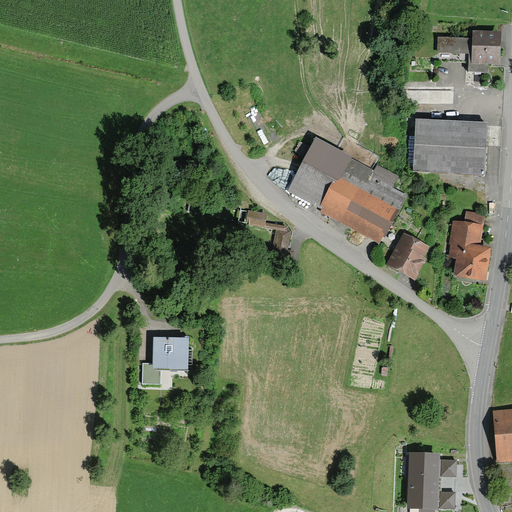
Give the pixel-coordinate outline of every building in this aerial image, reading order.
[(497,64),(498,33),(470,32),(470,42),(436,41),(436,57),(468,58),(468,74),(484,74),(484,63),(497,64)] [(485,124),(414,121),(412,171),(482,175),(485,124)] [(372,171),(311,139),(283,192),(378,242),(401,198),(388,190),(395,176),(375,166),(372,171)] [(448,256),(456,258),(452,276),(482,282),(489,249),(478,247),(485,215),(471,212),(468,225),(455,223),(448,256)] [(428,249),(401,235),(385,267),(412,280),(428,249)] [(185,342),(151,341),(150,371),(185,372),(185,342)] [(511,413),(492,415),(495,462),(511,460),(511,413)] [(437,506),(439,456),(410,455),(408,505),(437,506)]
